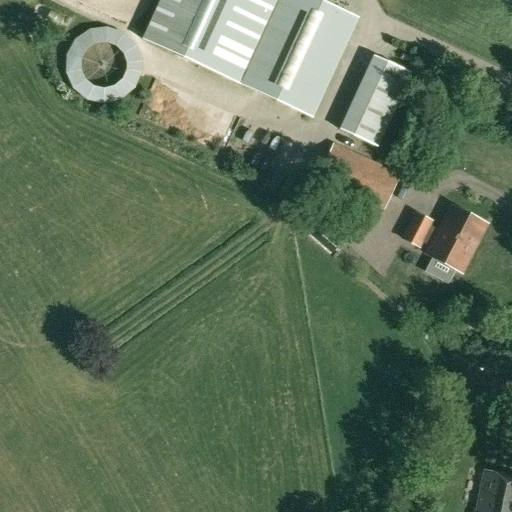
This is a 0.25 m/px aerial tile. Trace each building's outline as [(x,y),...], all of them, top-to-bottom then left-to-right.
[(160,0),(143,39),(238,82),(275,0),(160,0)] [(319,0),(275,0),(238,82),(313,117),(358,18),(319,0)] [(378,147),(411,74),(374,57),(340,130),(363,140),(378,147)] [(201,127),(210,103),(199,99),(190,123),(201,127)] [(318,178),(384,208),(399,175),(333,145),(318,178)] [(403,239),(419,247),(422,242),(431,246),(427,254),(456,270),(468,247),(473,249),(485,223),(451,206),(439,230),(430,226),(432,222),(416,213),(403,239)] [(479,416),(485,402),(459,391),(453,406),(479,416)] [(511,511),(511,475),(484,470),(475,511),(511,511)]
